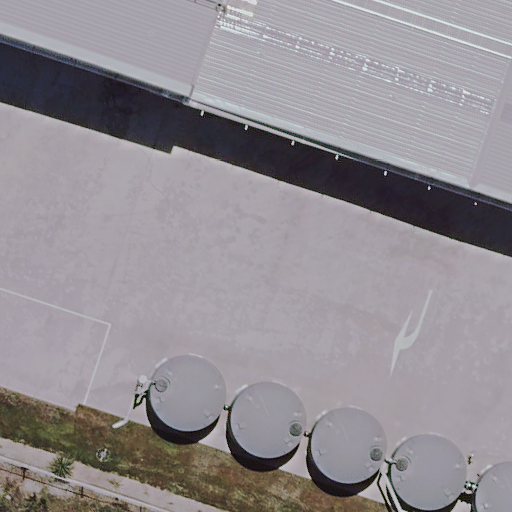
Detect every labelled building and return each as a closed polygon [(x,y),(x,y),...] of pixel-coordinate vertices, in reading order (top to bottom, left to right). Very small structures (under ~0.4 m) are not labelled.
[(202,0),(52,0),(0,147),(0,251),(114,292),(211,22),(197,17),(202,0)] [(511,158),(490,224),(511,231),(511,158)] [(511,353),(491,346),(474,393),(511,406),(511,353)] [(204,511),(260,370),(210,350),(152,501),(178,511),(204,511)] [(456,511),(489,405),(434,388),(400,501),(436,511),(456,511)]
